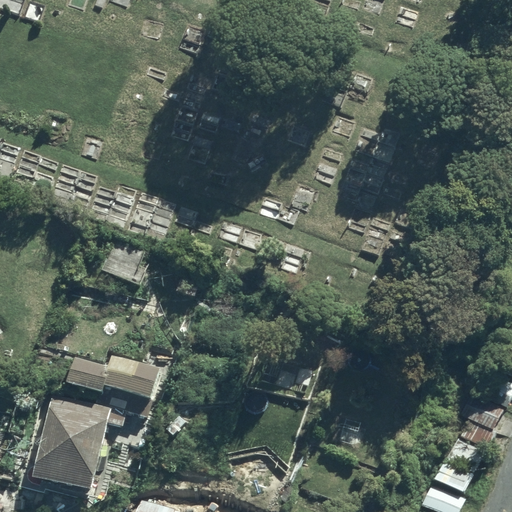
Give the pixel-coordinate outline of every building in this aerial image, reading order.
[(104,400),(107,391),(152,405),(162,375),(113,360),(110,370),(78,360),(68,389),(104,400)] [(497,428),(511,400),(511,382),(494,373),(469,416),(473,418),(464,434),(490,449),(500,429),(497,428)] [(52,399),(34,482),(95,495),(109,427),(126,430),(129,416),(52,399)] [(465,496),(489,454),(459,438),(436,480),(465,496)] [(433,484),(422,505),(436,511),(463,511),(468,502),(433,484)] [(138,511),(173,511),(142,502),(138,511)]
